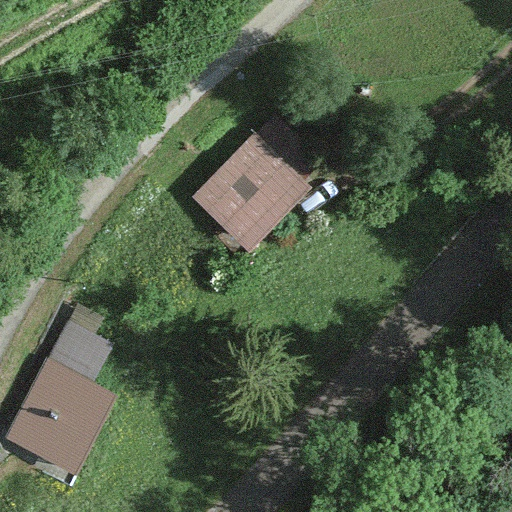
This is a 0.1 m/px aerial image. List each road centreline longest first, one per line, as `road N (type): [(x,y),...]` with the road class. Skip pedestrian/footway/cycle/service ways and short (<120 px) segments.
road 1 (unclassified): [(287,0),(84,200),(0,325)]
road 2 (unclassified): [(511,218),(245,511)]
